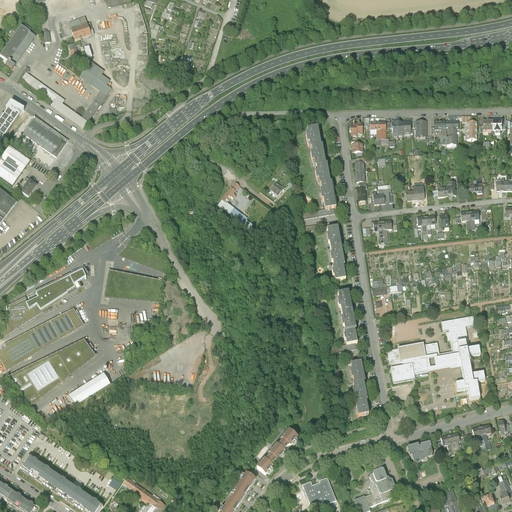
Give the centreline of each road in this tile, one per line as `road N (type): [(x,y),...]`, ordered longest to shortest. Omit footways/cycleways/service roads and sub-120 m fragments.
road 1 (primary): [(123,183),(219,104),(269,76),(345,56),(511,34)]
road 2 (primary): [(511,22),(295,55),(213,93),(151,141)]
road 3 (residential): [(356,219),(393,440)]
road 4 (residential): [(340,114),(511,111)]
road 5 (residential): [(254,511),(312,461),(393,440)]
road 6 (residential): [(511,202),(356,219)]
road 7 (primary): [(116,172),(18,255)]
road 8 (residential): [(393,440),(511,409)]
